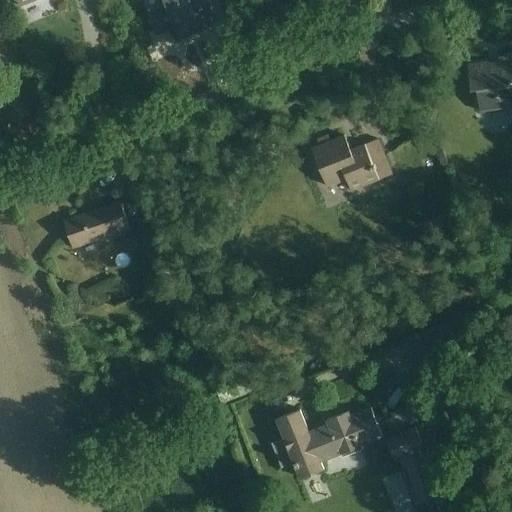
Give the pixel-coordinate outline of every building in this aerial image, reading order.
[(205,0),(161,0),(163,4),(144,12),(152,30),(164,25),(170,41),(214,23),(205,0)] [(478,106),(511,105),(511,59),(477,60),(478,106)] [(0,122),(36,108),(20,69),(0,77),(0,122)] [(354,187),(381,175),(362,130),(315,150),(330,185),(350,177),(354,187)] [(79,249),(135,230),(125,199),(68,218),(79,249)] [(278,416),(304,479),(333,468),(329,460),(391,434),(377,398),(315,423),(308,404),(278,416)] [(401,456),(416,504),(440,496),(424,444),(422,445),(418,434),(388,443),(393,459),(401,456)]
